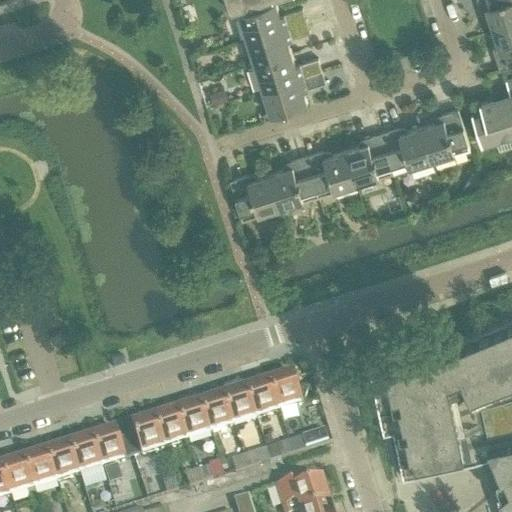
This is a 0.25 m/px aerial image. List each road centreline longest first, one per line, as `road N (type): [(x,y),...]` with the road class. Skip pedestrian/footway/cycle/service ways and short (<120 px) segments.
road 1 (residential): [(0,427),(316,328)]
road 2 (residential): [(316,328),(511,259)]
road 3 (residential): [(374,511),(316,328)]
road 4 (residential): [(437,0),(462,78),(371,107)]
